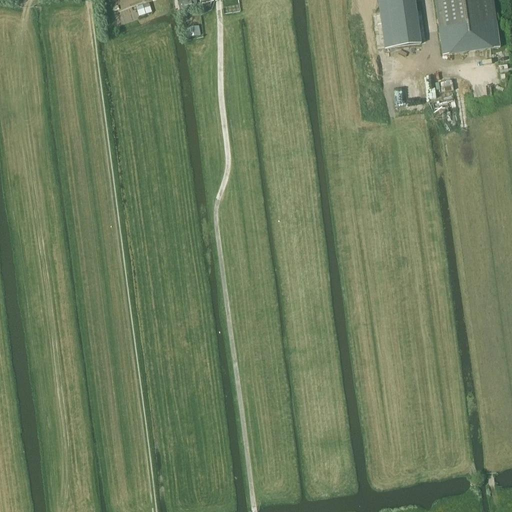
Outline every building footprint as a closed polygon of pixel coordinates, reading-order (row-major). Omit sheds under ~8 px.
[(195,0),(178,0),(181,10),(197,6),(195,0)] [(377,0),(385,49),(420,44),(414,0),(377,0)] [(434,0),(442,57),(500,49),(495,19),(492,0),(434,0)] [(149,4),(136,8),(139,18),(152,14),(149,4)] [(199,27),(186,29),(188,39),(201,36),(199,27)]
